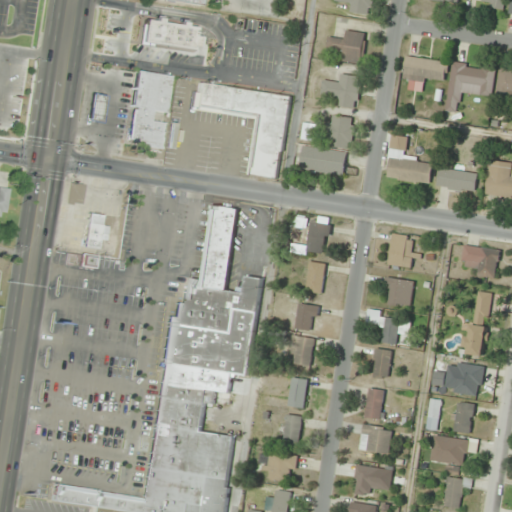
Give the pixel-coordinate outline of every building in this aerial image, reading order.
[(371,15),(372,0),(336,0),(336,1),(352,2),(351,13),(371,15)] [(504,9),(505,0),(485,0),(485,7),(504,9)] [(192,52),(196,24),(130,14),(126,43),(192,52)] [(367,34),(347,31),(345,41),(329,39),(327,50),(343,52),(342,62),(363,65),(367,34)] [(404,78),(446,83),(449,62),(406,57),(404,78)] [(495,68),(453,63),(450,91),(492,96),(495,68)] [(170,75),(135,70),(124,141),(159,147),(163,123),(151,121),(152,111),(165,112),(170,75)] [(511,96),(511,72),(501,71),(497,94),(511,96)] [(362,78),(341,75),(340,84),(323,82),(322,94),(339,96),(338,106),(357,109),(362,78)] [(291,95),(197,82),(194,110),(258,118),(251,174),(280,178),(291,95)] [(0,93),(0,120),(16,123),(19,96),(0,93)] [(89,123),(103,122),(102,94),(88,95),(89,123)] [(326,144),(351,149),(356,120),(331,115),(326,144)] [(317,139),(317,124),(304,124),(303,139),(317,139)] [(406,152),(409,138),(393,135),(391,149),(406,152)] [(347,152),(303,146),(300,170),(345,176),(347,152)] [(431,183),(433,161),(390,157),(388,179),(431,183)] [(511,163),(490,161),(486,196),(511,199),(511,163)] [(475,191),(477,173),(440,169),(438,187),(475,191)] [(0,216),(5,217),(9,188),(0,187),(0,216)] [(136,499),(55,482),(51,499),(97,509),(95,511),(222,511),(238,438),(202,430),(207,403),(227,407),(234,375),(246,377),(266,280),(247,276),(244,294),(225,290),(241,210),(215,205),(199,280),(177,304),(136,499)] [(81,246),(101,251),(107,226),(100,225),(102,216),(89,213),(81,246)] [(326,254),(332,225),(312,221),(307,251),(326,254)] [(418,240),(396,234),(388,263),(410,269),(418,240)] [(500,251),(465,246),(462,266),(479,268),(478,276),(496,279),(500,251)] [(324,294),(326,264),(310,262),(307,293),(324,294)] [(412,306),(413,281),(387,279),(386,305),(412,306)] [(467,354),(484,356),(489,327),(488,327),(493,294),(477,291),(467,354)] [(295,328),(314,332),(319,307),(301,303),(295,328)] [(384,343),(409,346),(412,318),(369,313),(367,325),(386,327),(384,343)] [(290,355),(292,356),(291,363),(312,366),(315,339),(292,336),(290,355)] [(374,378),(390,379),(392,351),(376,350),(374,378)] [(484,366),(458,364),(455,394),(481,396),(484,366)] [(309,380),(292,378),(290,407),(306,409),(309,380)] [(383,419),(386,390),(369,389),(367,418),(383,419)] [(430,430),(441,430),(440,399),(429,400),(430,430)] [(453,432),(474,432),(474,403),(453,403),(453,432)] [(303,416),(287,414),(284,443),(299,444),(303,416)] [(393,429),(365,425),(361,450),(390,454),(393,429)] [(430,461),(464,467),(467,452),(477,454),(478,442),(434,435),(430,461)] [(287,482),(288,473),(296,474),(298,458),(268,454),(265,479),(287,482)] [(354,493),(374,496),(375,487),(386,488),(388,469),(357,465),(354,493)] [(462,509),(463,489),(472,490),(472,479),(447,477),(446,508),(462,509)] [(288,511),(293,493),(275,490),(271,511),(288,511)] [(351,511),(377,511),(378,506),(353,502),(351,511)]
